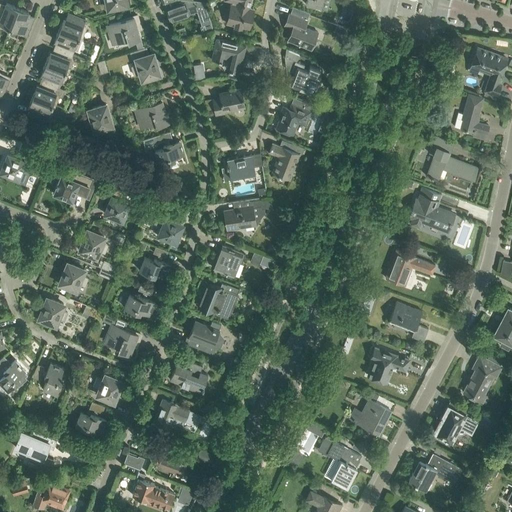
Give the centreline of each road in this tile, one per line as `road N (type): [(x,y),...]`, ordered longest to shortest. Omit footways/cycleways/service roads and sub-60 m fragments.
road 1 (residential): [(366,511),(460,331),(511,149)]
road 2 (residential): [(95,511),(184,276),(203,146)]
road 3 (secondary): [(219,511),(329,257)]
road 4 (secondary): [(329,257),(423,0)]
road 5 (secondary): [(394,0),(329,257)]
road 6 (residential): [(203,146),(249,136),(258,126),(272,0)]
road 7 (residential): [(203,146),(151,0)]
road 8 (residential): [(8,282),(34,275),(51,235),(43,221),(0,208)]
road 9 (residential): [(0,117),(44,0)]
